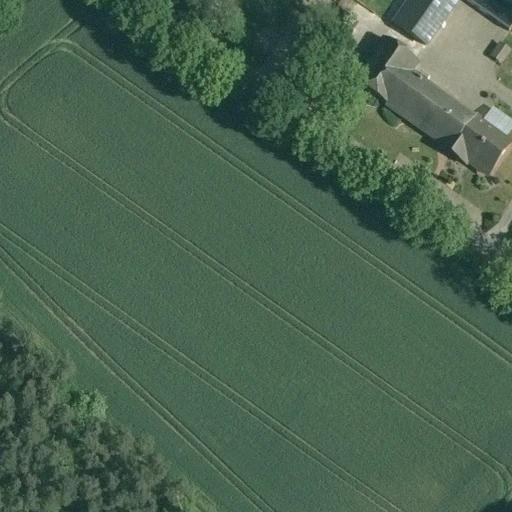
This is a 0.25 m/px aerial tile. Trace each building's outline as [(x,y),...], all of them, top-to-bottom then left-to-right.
[(412,0),(395,24),(427,47),(460,0),(412,0)] [(511,29),(511,0),(464,0),(510,32),(511,29)] [(420,64),(384,39),(354,82),(390,107),(413,74),(420,64)] [(501,46),(493,57),(501,63),(509,52),(501,46)] [(511,144),(413,74),(390,107),(489,177),(511,144)]
